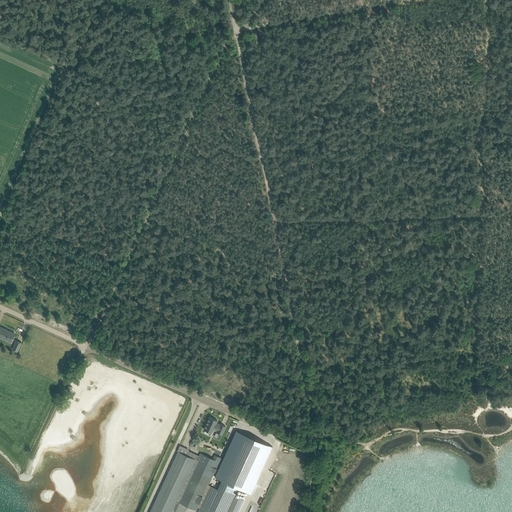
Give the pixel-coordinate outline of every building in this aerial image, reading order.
[(15,333),(0,326),(0,337),(11,342),(15,333)] [(12,349),(18,351),(22,342),(16,340),(12,349)] [(216,432),(221,435),(225,426),(220,424),(216,423),(217,420),(209,417),(203,429),(206,430),(204,432),(208,434),(209,432),(211,433),(213,429),(217,430),(216,432)] [(266,436),(263,445),(266,446),(267,443),(272,445),(271,445),(274,446),(275,442),(277,443),(278,440),(266,436)] [(240,440),(218,488),(209,484),(221,458),(215,455),(213,459),(200,453),(197,460),(190,457),(178,451),(149,511),(238,511),(244,499),(235,495),(245,474),(241,472),(253,447),(240,440)] [(264,485),(272,467),(268,465),(259,484),(264,485)]
